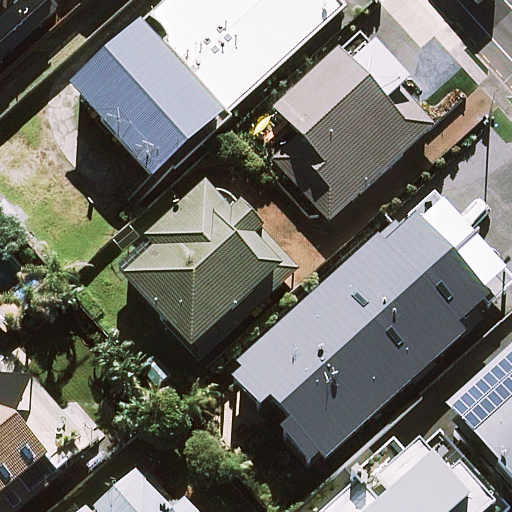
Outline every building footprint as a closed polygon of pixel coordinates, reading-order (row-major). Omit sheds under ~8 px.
[(0,0),(0,64),(47,23),(38,13),(26,0),(0,0)] [(179,0),(149,28),(232,118),(346,13),(334,0),(179,0)] [(232,118),(149,28),(78,94),(160,184),(232,118)] [(413,85),(363,33),(278,114),(302,139),(275,164),(332,225),(436,127),(404,93),(413,85)] [(294,271),(218,186),(154,244),(160,251),(129,279),(199,356),(294,271)] [(266,414),(277,405),(294,423),(283,433),(319,472),(463,340),(511,295),(511,280),(433,195),(233,378),(266,414)] [(0,334),(12,324),(0,308),(0,334)] [(166,344),(139,366),(158,391),(186,369),(166,344)] [(64,415),(14,355),(0,366),(0,511),(27,511),(67,479),(61,472),(103,436),(77,405),(64,415)] [(511,493),(511,373),(453,427),(511,493)] [(460,503),(422,459),(362,511),(488,511),(471,493),(460,503)] [(173,511),(172,511),(140,477),(101,511),(93,511),(92,511),(91,511),(194,511),(185,501),(173,511)]
